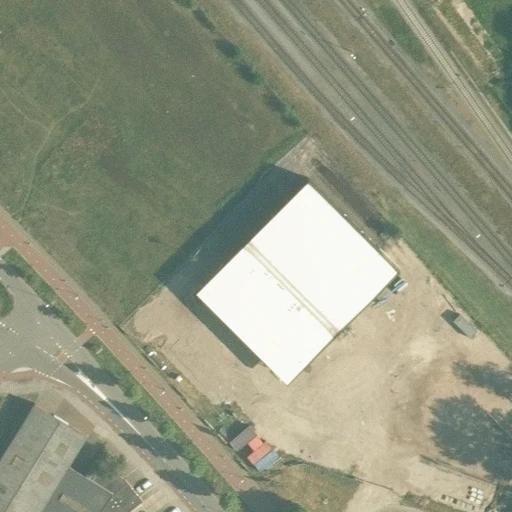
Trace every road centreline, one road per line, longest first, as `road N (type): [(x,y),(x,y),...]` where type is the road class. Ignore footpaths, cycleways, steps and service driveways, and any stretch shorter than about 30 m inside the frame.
road 1 (tertiary): [(12,342),(129,423)]
road 2 (tertiary): [(129,423),(41,316)]
